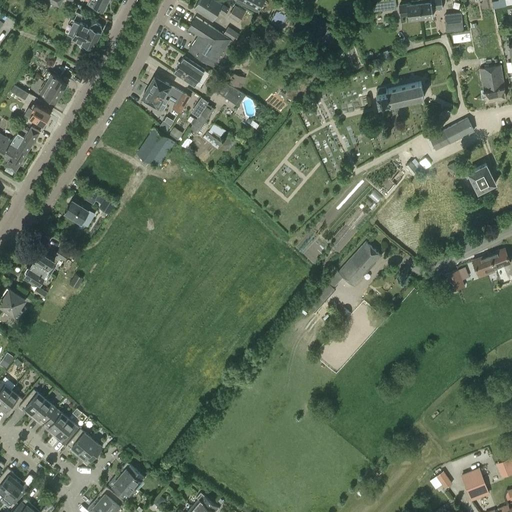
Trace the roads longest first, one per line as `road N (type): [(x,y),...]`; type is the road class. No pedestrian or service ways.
road 1 (residential): [(9,218),(50,200),(169,0)]
road 2 (residential): [(9,218),(133,0)]
